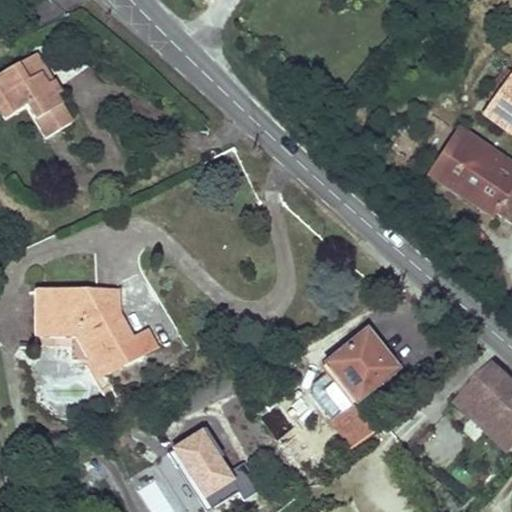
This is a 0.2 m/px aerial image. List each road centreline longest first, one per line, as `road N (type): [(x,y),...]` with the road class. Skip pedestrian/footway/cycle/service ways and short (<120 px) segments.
road 1 (tertiary): [(131,0),(511,347)]
road 2 (unknown): [(296,158),(274,215),(287,279),(271,305),(238,304),(158,233),(109,229),(50,242)]
road 3 (unknown): [(452,295),(422,317),(375,318),(217,383),(180,412),(180,429)]
